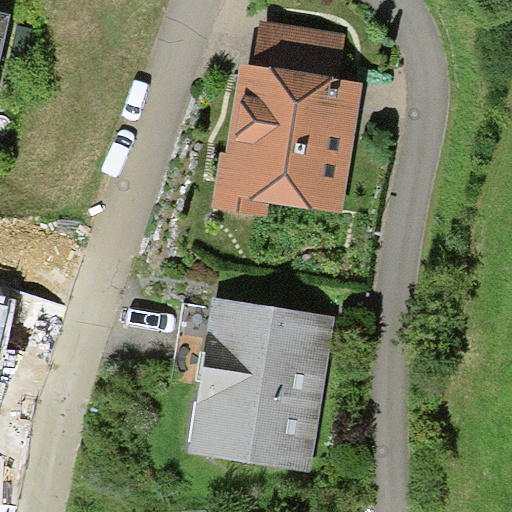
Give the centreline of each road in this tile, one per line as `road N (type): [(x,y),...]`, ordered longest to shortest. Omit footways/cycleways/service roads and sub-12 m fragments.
road 1 (residential): [(187,0),(61,381),(34,511)]
road 2 (residential): [(392,0),(410,79),(407,179),(375,461),(383,511)]
